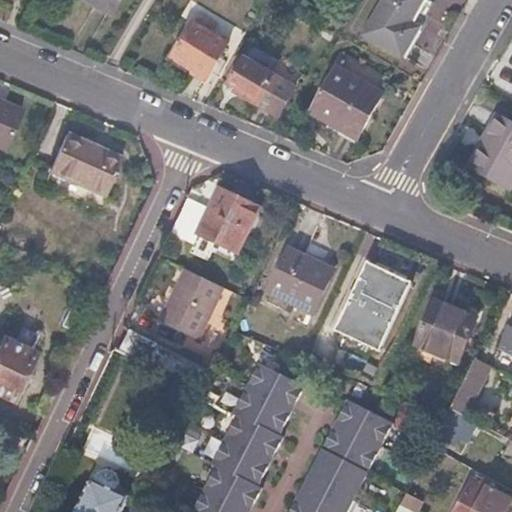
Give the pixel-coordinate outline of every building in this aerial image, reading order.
[(88,0),(109,12),(115,0),(88,0)] [(431,2),(428,0),(383,0),(364,35),(400,56),(431,2)] [(226,43),(192,23),(173,55),(195,68),(195,72),(203,77),(207,75),(226,43)] [(235,55),(222,78),(238,87),(235,92),(272,113),(288,86),(235,55)] [(380,94),(335,68),(310,111),(355,137),(380,94)] [(293,88),(288,86),(272,113),(277,115),(293,88)] [(2,107),(0,106),(0,148),(3,150),(20,112),(3,104),(2,107)] [(511,171),(511,123),(494,113),(466,163),(504,185),(511,171)] [(123,159),(68,133),(47,178),(102,203),(123,159)] [(233,202),(217,194),(198,234),(239,254),(257,214),(252,212),(251,203),(236,195),(233,202)] [(199,227),(208,205),(188,197),(180,219),(199,227)] [(334,268),(289,247),(269,290),(313,310),(334,268)] [(410,282),(367,262),(334,328),(377,349),(410,282)] [(205,338),(226,279),(181,263),(161,323),(205,338)] [(473,318),(433,299),(412,342),(452,361),(473,318)] [(511,324),(499,350),(511,356),(511,324)] [(128,330),(119,348),(148,362),(157,344),(128,330)] [(0,393),(11,399),(33,353),(1,338),(0,341),(0,393)] [(489,365),(476,358),(472,366),(485,373),(489,365)] [(240,412),(243,414),(218,463),(221,464),(195,511),(217,511),(284,373),(266,363),(240,412)] [(485,373),(472,366),(451,408),(464,415),(485,373)] [(310,387),(284,373),(217,511),(254,511),(267,488),(263,486),(289,438),(284,435),(310,387)] [(338,511),(386,417),(353,400),(292,511),(338,511)] [(464,415),(451,408),(436,436),(455,446),(460,437),(469,442),(479,423),(464,415)] [(349,511),(397,423),(386,417),(338,511),(349,511)] [(505,511),(511,500),(511,497),(475,478),(457,511),(505,511)] [(123,511),(130,498),(93,480),(76,511),(123,511)] [(148,511),(152,505),(141,499),(135,511),(148,511)]
